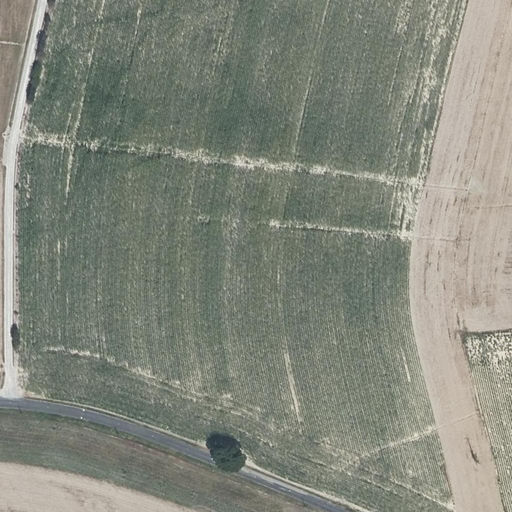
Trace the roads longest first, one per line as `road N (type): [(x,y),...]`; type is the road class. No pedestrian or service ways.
road 1 (unclassified): [(46,0),(9,170),(10,405)]
road 2 (tertiary): [(331,511),(85,415),(10,405)]
